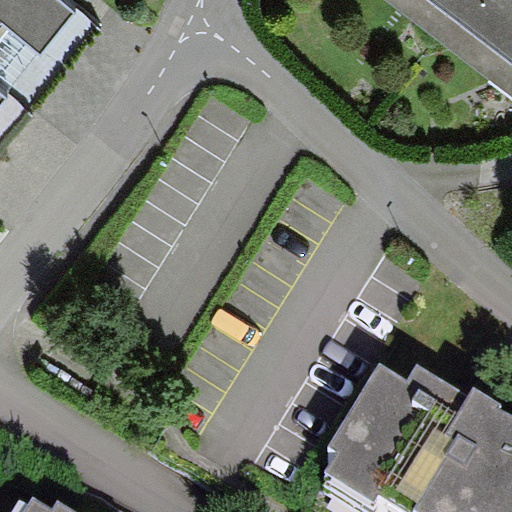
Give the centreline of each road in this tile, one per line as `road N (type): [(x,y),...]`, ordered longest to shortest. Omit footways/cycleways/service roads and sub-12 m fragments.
road 1 (residential): [(198,20),(383,192),(480,266)]
road 2 (residential): [(0,274),(198,20)]
